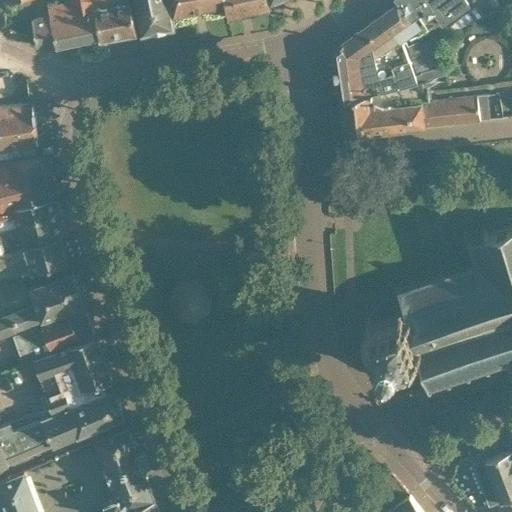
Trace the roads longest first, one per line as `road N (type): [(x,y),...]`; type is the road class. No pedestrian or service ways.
road 1 (unclassified): [(180,511),(81,226),(65,133),(81,77)]
road 2 (residential): [(361,411),(319,339),(302,149)]
road 3 (residential): [(81,77),(299,48)]
road 4 (residential): [(302,149),(511,129)]
